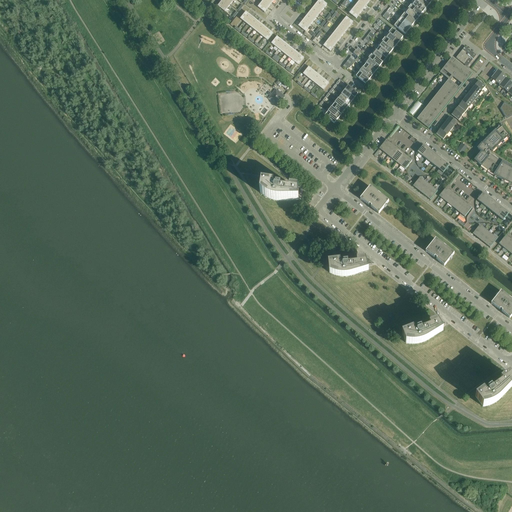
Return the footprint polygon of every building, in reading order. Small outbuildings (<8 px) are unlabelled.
[(223,0),(222,0),(221,3),(228,9),(230,5),(223,0)] [(320,0),(319,0),(317,3),(324,8),(327,5),(320,0)] [(367,5),(361,0),(360,0),(357,4),(364,9),(367,5)] [(429,5),(422,0),(417,0),(416,1),(415,0),(415,1),(426,9),(429,5)] [(426,9),(415,1),(411,5),(422,14),(426,9)] [(225,12),(228,9),(221,3),(218,7),(225,12)] [(268,8),(262,3),(258,8),(264,13),(268,8)] [(317,3),(315,6),(322,12),(324,8),(317,3)] [(364,9),(357,4),(353,9),(360,14),(364,9)] [(422,14),(411,5),(408,9),(419,18),(422,14)] [(315,6),(312,9),(319,15),(322,12),(315,6)] [(312,9),(309,13),(316,18),(319,15),(312,9)] [(360,14),(353,9),(349,14),(356,19),(360,14)] [(419,18),(408,9),(405,13),(415,22),(419,18)] [(240,19),(244,22),(249,15),(246,12),(240,19)] [(309,13),(307,16),(314,22),(316,18),(309,13)] [(415,22),(405,13),(401,18),(412,26),(415,22)] [(249,15),(244,22),(247,25),(253,18),(249,15)] [(307,16),(304,20),(311,25),(314,22),(307,16)] [(347,17),(343,22),(349,28),(353,23),(347,17)] [(253,18),(247,25),(251,27),(256,20),(253,18)] [(412,26),(401,18),(398,22),(409,31),(412,26)] [(256,20),(251,27),(254,30),(260,23),(256,20)] [(304,20),(301,23),(308,29),(311,25),(304,20)] [(349,28),(343,22),(339,27),(345,32),(349,28)] [(409,31),(398,22),(394,26),(405,35),(409,31)] [(260,23),(254,30),(257,33),(263,26),(260,23)] [(305,32),(308,29),(301,23),(298,26),(305,32)] [(263,26),(257,33),(261,35),(266,28),(263,26)] [(345,32),(339,27),(335,32),(342,37),(345,32)] [(266,28),(261,35),(264,38),(270,31),(266,28)] [(403,38),(392,29),(389,33),(399,42),(403,38)] [(270,31),(264,38),(268,41),(273,34),(270,31)] [(342,37),(335,32),(331,37),(338,42),(342,37)] [(399,42),(389,33),(385,38),(396,46),(399,42)] [(271,44),(275,47),(280,40),(277,37),(271,44)] [(338,42),(331,37),(327,42),(334,47),(338,42)] [(396,46),(385,38),(382,42),(393,51),(396,46)] [(280,40),(275,47),(278,49),(284,42),(280,40)] [(284,42),(278,49),(282,52),(287,45),(284,42)] [(334,47),(327,42),(323,46),(330,52),(334,47)] [(393,51),(382,42),(378,46),(389,55),(393,51)] [(287,45),(282,52),(285,55),(291,48),(287,45)] [(389,55),(378,46),(379,47),(376,51),(375,50),(386,59),(389,55)] [(467,67),(476,56),(465,47),(456,58),(463,64),(464,64),(467,67)] [(291,48),(285,55),(288,57),(294,50),(291,48)] [(294,50),(288,57),(292,60),(297,53),(294,50)] [(386,59),(375,50),(372,55),(383,63),(386,59)] [(297,53),(292,60),(295,63),(301,56),(297,53)] [(383,63),(372,55),(368,59),(379,68),(383,63)] [(301,56),(295,63),(299,66),(304,59),(301,56)] [(428,129),(460,89),(472,74),(452,58),(444,68),(454,76),(418,121),(428,129)] [(366,64),(376,72),(379,68),(368,59),(365,63),(366,64)] [(376,72),(366,64),(363,68),(372,76),(376,72)] [(303,74),(307,77),(312,70),(309,67),(303,74)] [(372,76),(363,68),(360,72),(358,71),(369,80),(372,76)] [(312,70),(307,77),(310,80),(316,73),(312,70)] [(495,82),(502,74),(498,70),(491,78),(495,82)] [(369,80),(358,71),(355,76),(366,85),(369,80)] [(313,83),(319,75),(316,73),(310,80),(313,83)] [(499,86),(506,77),(502,74),(495,82),(500,85),(499,86)] [(319,75),(313,83),(317,85),(322,78),(319,75)] [(503,90),(510,82),(506,78),(506,77),(499,86),(503,90)] [(322,78),(317,85),(320,88),(326,81),(322,78)] [(326,81),(320,88),(324,91),(329,84),(326,81)] [(486,87),(479,81),(475,86),(482,91),(486,87)] [(508,93),(511,87),(511,83),(510,82),(503,90),(508,93)] [(358,94),(348,86),(345,91),(355,98),(358,94)] [(482,91),(475,86),(472,90),(479,96),(482,91)] [(276,90),(271,95),(271,96),(270,98),(270,99),(271,100),(271,101),(272,102),(278,106),(285,97),(276,90)] [(479,96),(472,90),(468,94),(475,100),(479,96)] [(355,98),(345,91),(341,95),(351,103),(355,98)] [(475,100),(468,94),(465,98),(472,104),(475,100)] [(351,103),(341,95),(338,99),(348,107),(351,103)] [(472,104),(465,98),(462,103),(469,108),(472,104)] [(348,107),(338,99),(335,103),(345,111),(348,107)] [(345,111),(335,103),(331,107),(341,115),(345,111)] [(469,108),(462,103),(458,107),(465,113),(469,108)] [(511,108),(504,104),(501,109),(503,112),(507,118),(511,115),(511,108)] [(341,115),(331,107),(328,112),(338,120),(341,115)] [(465,113),(458,107),(455,111),(462,117),(465,113)] [(462,117),(455,111),(451,116),(458,121),(462,117)] [(338,120),(328,112),(324,116),(334,124),(338,120)] [(457,123),(450,117),(446,122),(453,127),(457,123)] [(453,127),(446,122),(443,126),(450,132),(453,127)] [(450,132),(443,126),(440,130),(447,136),(450,132)] [(511,169),(509,167),(502,163),(496,159),(490,155),(488,157),(486,155),(488,152),(487,152),(490,149),(492,152),(496,148),(495,147),(496,145),(498,146),(501,143),(500,142),(502,140),(503,141),(507,138),(506,137),(508,135),(502,127),(496,132),(489,138),(484,144),(483,143),(478,149),(482,152),(476,160),(478,161),(478,162),(477,163),(482,166),(482,165),(485,167),(484,168),(488,171),(489,170),(491,172),(491,173),(495,176),(496,175),(498,176),(497,177),(502,180),(503,179),(505,180),(505,182),(509,184),(510,182),(511,183),(511,169)] [(447,136),(440,130),(436,135),(443,140),(447,136)] [(384,153),(391,144),(386,140),(379,149),(384,153)] [(388,156),(395,147),(391,144),(384,153),(388,156)] [(462,154),(467,148),(462,144),(457,150),(462,154)] [(422,156),(427,149),(423,146),(417,153),(422,156)] [(392,159),(399,150),(395,147),(388,156),(392,159)] [(426,160),(432,152),(427,149),(422,156),(426,160)] [(396,163),(404,154),(399,150),(392,159),(396,163)] [(430,163),(436,156),(432,152),(426,160),(430,163)] [(401,166),(408,157),(404,154),(396,163),(401,166)] [(434,166),(440,159),(436,156),(430,163),(434,166)] [(405,170),(412,161),(408,157),(401,166),(405,170)] [(439,170),(444,163),(440,159),(434,166),(439,170)] [(443,174),(449,166),(444,163),(439,170),(443,174)] [(417,190),(424,181),(420,178),(413,187),(417,190)] [(421,193),(429,184),(424,181),(417,190),(421,193)] [(273,188),(274,184),(262,182),(260,193),(262,195),(265,197),(268,198),(271,200),(274,200),(276,201),(279,201),(281,201),(298,201),(298,198),(298,195),(299,195),(300,191),(298,191),(298,190),(290,188),(289,191),(283,190),(280,189),(281,188),(276,187),(275,189),(273,188)] [(426,197),(433,188),(429,184),(421,193),(426,197)] [(370,187),(367,190),(360,200),(365,203),(369,206),(369,205),(371,207),(374,210),(378,214),(379,215),(389,202),(370,187)] [(430,200),(437,192),(433,188),(426,197),(430,200)] [(443,200),(450,191),(446,188),(439,197),(443,200)] [(448,204),(455,195),(450,191),(443,200),(448,204)] [(481,204),(487,197),(483,193),(477,201),(481,204)] [(452,207),(459,198),(455,195),(448,204),(452,207)] [(486,208),(492,200),(487,197),(481,204),(486,208)] [(456,211),(463,202),(459,198),(452,207),(456,211)] [(490,211),(496,204),(492,200),(486,208),(490,211)] [(461,214),(468,205),(463,202),(456,211),(461,214)] [(494,214),(500,207),(496,204),(490,211),(494,214)] [(465,217),(472,208),(468,205),(461,214),(465,217)] [(499,218),(504,211),(500,207),(494,214),(499,218)] [(503,221),(509,214),(504,211),(499,218),(503,221)] [(477,238),(484,229),(480,225),(473,234),(477,238)] [(481,241),(489,232),(484,229),(477,238),(481,241)] [(486,245),(493,236),(489,232),(481,241),(486,245)] [(490,248),(497,239),(493,236),(486,245),(490,248)] [(503,248),(510,239),(506,236),(499,244),(503,248)] [(454,254),(435,239),(425,252),(430,255),(434,258),(435,257),(437,259),(436,260),(440,263),(444,267),(454,254)] [(507,251),(511,245),(511,240),(510,239),(503,248),(507,251)] [(351,265),(351,264),(348,264),(348,263),(343,263),(343,265),(341,265),(340,261),(328,262),(329,273),(332,274),(335,275),(338,276),(342,277),(344,277),(347,276),(349,276),(352,275),(369,271),(367,265),(368,265),(367,261),(366,261),(365,260),(357,261),(357,264),(351,265)] [(511,300),(501,291),(498,295),(491,304),(496,307),(500,310),(500,309),(502,311),(502,312),(510,319),(511,315),(511,300)] [(437,321),(429,325),(430,328),(424,330),(424,329),(422,330),(421,329),(417,330),(417,332),(415,333),(413,329),(402,333),(406,343),(408,344),(409,344),(411,344),(412,344),(413,344),(415,344),(417,344),(419,344),(424,342),(428,340),(443,331),(440,326),(441,325),(439,322),(438,323),(437,321)] [(475,397),(483,407),(489,406),(493,404),(497,401),(501,398),(511,386),(511,378),(511,377),(511,376),(511,375),(509,376),(508,375),(500,381),(502,383),(494,389),(494,388),(492,390),(491,388),(487,391),(488,393),(486,394),(483,391),(475,397)]
